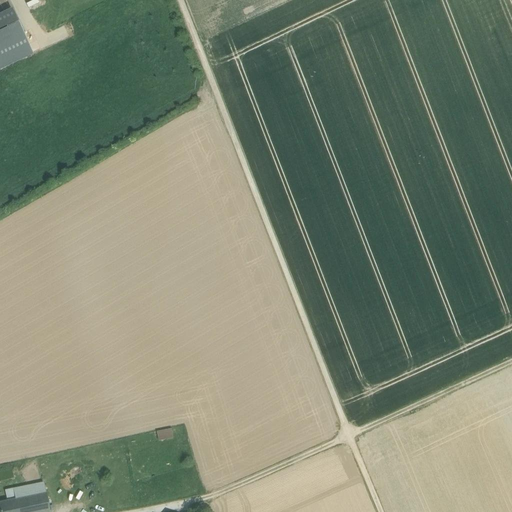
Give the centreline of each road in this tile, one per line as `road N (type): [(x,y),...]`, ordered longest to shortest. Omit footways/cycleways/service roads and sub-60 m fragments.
road 1 (track): [(179,0),(382,511)]
road 2 (track): [(201,498),(511,361)]
